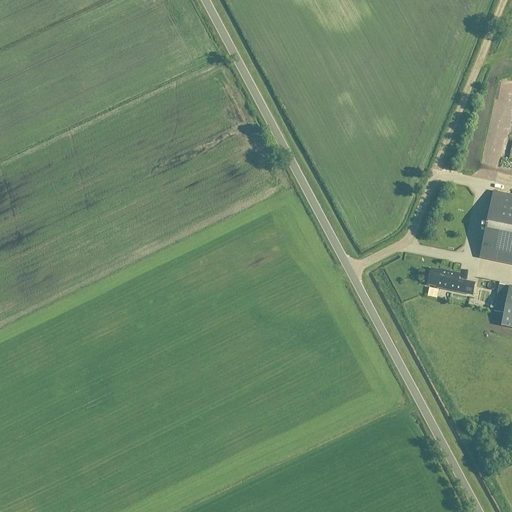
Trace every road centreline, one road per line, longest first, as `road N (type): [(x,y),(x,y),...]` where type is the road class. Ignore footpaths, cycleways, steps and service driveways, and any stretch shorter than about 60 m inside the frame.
road 1 (unclassified): [(477,511),(204,0)]
road 2 (track): [(502,0),(413,227),(395,249),(348,272)]
